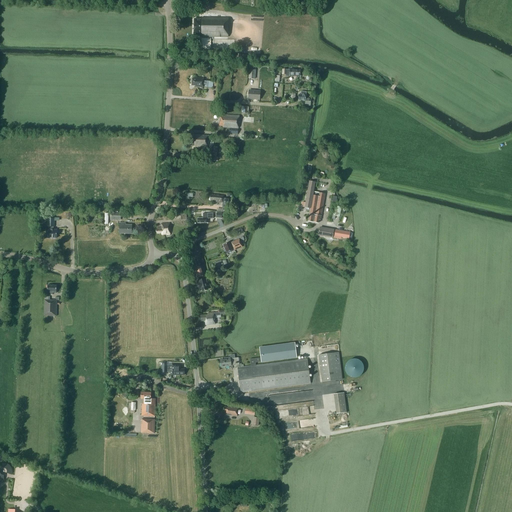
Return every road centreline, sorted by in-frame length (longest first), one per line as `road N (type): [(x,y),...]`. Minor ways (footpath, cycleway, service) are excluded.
road 1 (unclassified): [(205,511),(184,267),(173,254),(152,257)]
road 2 (tertiary): [(152,257),(168,0)]
road 3 (tertiary): [(152,257),(135,269),(84,272),(0,254)]
